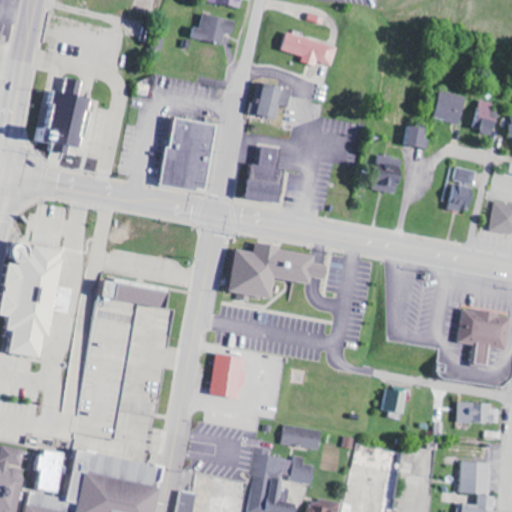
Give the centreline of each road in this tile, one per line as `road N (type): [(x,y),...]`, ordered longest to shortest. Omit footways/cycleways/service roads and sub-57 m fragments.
road 1 (primary): [(511,265),(0,173)]
road 2 (residential): [(511,397),(84,328)]
road 3 (tertiary): [(162,511),(218,212)]
road 4 (residential): [(218,212),(260,0)]
road 5 (trunk): [(0,158),(34,0)]
road 6 (residential): [(109,192),(84,328)]
road 7 (residential): [(426,383),(438,252)]
road 8 (residential): [(468,257),(486,167),(457,157)]
